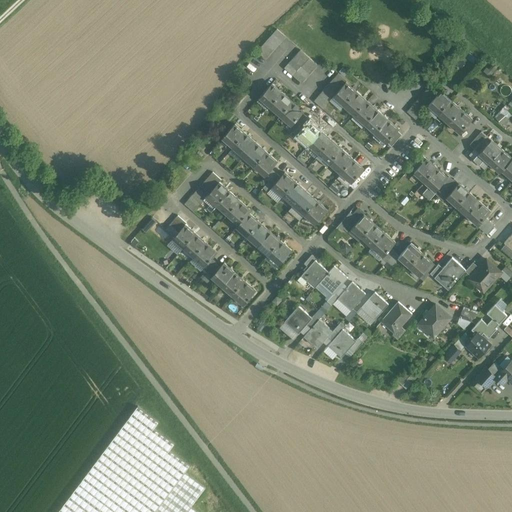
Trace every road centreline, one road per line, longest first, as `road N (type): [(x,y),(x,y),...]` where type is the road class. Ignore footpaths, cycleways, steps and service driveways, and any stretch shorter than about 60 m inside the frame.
road 1 (residential): [(345,208),(239,112),(273,71),(386,169)]
road 2 (residential): [(273,289),(177,204),(211,163),(310,249)]
road 3 (tertiary): [(0,142),(65,214),(233,335)]
road 4 (tertiary): [(233,335),(313,380),(382,404),(511,416)]
road 5 (residential): [(511,218),(480,255),(398,227),(362,195)]
